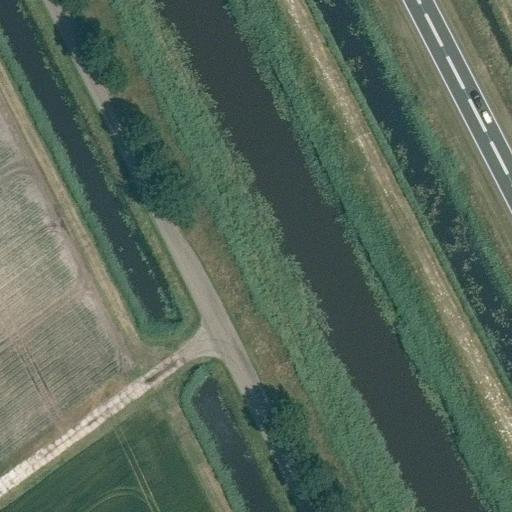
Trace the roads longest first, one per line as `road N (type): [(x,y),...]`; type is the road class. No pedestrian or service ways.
road 1 (unclassified): [(309,511),(50,0)]
road 2 (trunk): [(511,175),(420,0)]
